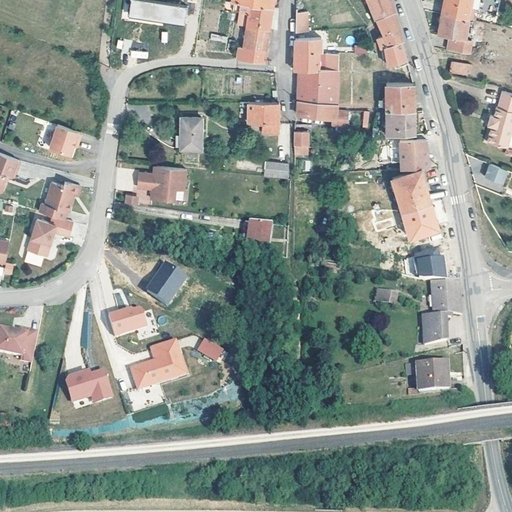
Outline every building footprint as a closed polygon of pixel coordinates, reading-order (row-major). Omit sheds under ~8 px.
[(184,20),(186,7),(137,0),(130,0),(128,15),(163,20),(163,17),(184,20)] [(248,7),(271,10),(272,0),(230,0),(230,4),(248,7)] [(380,19),(391,14),(387,1),(386,0),(369,0),(379,19),(380,19)] [(444,0),(440,17),(466,22),(472,23),(477,0),(444,0)] [(245,29),(268,33),(270,20),(271,10),(248,7),(245,29)] [(296,9),(295,33),(310,32),(310,10),(296,9)] [(400,42),(391,14),(380,19),(384,37),(375,39),(378,50),(382,49),(385,68),(403,62),(398,49),(396,44),(400,42)] [(183,25),(184,20),(163,17),(163,20),(163,22),(183,25)] [(461,56),(463,43),(466,22),(440,17),(436,37),(448,40),(445,52),(461,56)] [(243,48),(241,61),(264,63),(266,45),(268,33),(245,29),(243,48)] [(115,48),(127,52),(131,42),(119,38),(115,48)] [(293,71),(298,71),(336,71),(336,56),(325,55),(325,63),(318,63),(318,53),(321,53),(321,40),(295,40),(294,55),(293,71)] [(463,43),(461,56),(467,57),(470,44),(463,43)] [(355,53),(366,54),(366,46),(355,46),(355,53)] [(446,75),(458,78),(460,67),(448,65),(446,75)] [(458,78),(466,80),(469,69),(460,67),(458,78)] [(297,83),(335,84),(336,71),(298,71),(297,79),(297,83)] [(297,101),(334,103),(335,84),(297,83),(297,92),(297,101)] [(383,111),(411,112),(410,98),(410,84),(381,83),(383,111)] [(500,94),(496,106),(505,108),(508,97),(500,94)] [(506,149),(511,127),(511,97),(508,97),(505,108),(496,106),(495,111),(494,110),(491,121),(487,120),(484,129),(488,130),(484,143),(506,149)] [(330,118),(333,118),(334,103),(297,101),(297,109),(296,116),(330,118)] [(278,134),(279,123),(277,103),(245,103),(244,107),(249,107),(249,123),(264,124),(264,133),(278,134)] [(411,136),(411,112),(383,111),(385,136),(411,136)] [(201,117),(181,116),(180,147),(200,148),(201,117)] [(334,118),(333,125),(345,126),(346,119),(334,118)] [(75,156),(78,147),(80,141),(83,142),(85,133),(62,125),(54,149),(75,156)] [(292,144),(309,145),(310,132),(293,131),(292,144)] [(397,141),(399,171),(417,170),(426,169),(425,155),(424,141),(397,141)] [(308,154),(309,145),(292,144),(292,152),(308,154)] [(0,192),(1,192),(4,190),(7,182),(4,181),(6,175),(13,177),(18,160),(0,152),(0,192)] [(263,177),(284,179),(285,164),(264,162),(263,177)] [(186,169),(154,166),(153,173),(139,171),(137,187),(151,189),(150,198),(173,201),(174,190),(183,191),(186,169)] [(504,173),(486,166),(481,179),(499,186),(504,173)] [(390,178),(406,237),(435,229),(423,190),(417,170),(399,171),(384,171),(386,179),(390,178)] [(56,183),(49,205),(46,204),(43,212),(56,216),(68,220),(71,212),(73,213),(78,196),(82,197),(85,187),(69,182),(68,187),(56,183)] [(124,203),(134,205),(135,198),(125,196),(124,203)] [(68,220),(56,216),(54,224),(40,220),(31,250),(47,255),(50,256),(57,233),(72,238),(77,222),(68,220)] [(243,251),(263,255),(268,225),(248,222),(243,251)] [(31,250),(28,260),(43,265),(47,255),(31,250)] [(167,305),(188,275),(166,259),(144,289),(167,305)] [(4,261),(2,270),(9,271),(11,262),(4,261)] [(440,282),(454,283),(449,266),(438,267),(440,282)] [(427,282),(440,282),(438,267),(415,268),(419,282),(427,282)] [(455,306),(454,283),(440,282),(427,282),(430,314),(447,316),(454,317),(454,309),(454,306),(455,306)] [(375,300),(397,303),(399,290),(376,287),(375,300)] [(125,310),(106,316),(113,337),(145,327),(140,311),(137,309),(130,311),(126,313),(125,310)] [(447,316),(430,314),(418,316),(419,347),(443,345),(441,322),(447,321),(447,316)] [(18,358),(30,361),(36,331),(17,327),(17,331),(14,330),(14,332),(9,331),(9,329),(0,327),(0,350),(19,354),(18,358)] [(213,361),(220,351),(201,339),(194,349),(213,361)] [(128,368),(136,390),(184,374),(173,340),(148,348),(153,360),(154,364),(147,366),(146,362),(128,368)] [(415,393),(416,393),(446,390),(443,363),(414,365),(414,367),(403,368),(404,378),(414,377),(415,393)] [(111,397),(103,371),(89,375),(88,370),(68,377),(66,381),(72,401),(91,395),(99,392),(101,400),(111,397)] [(93,402),(101,400),(99,392),(91,395),(93,402)]
